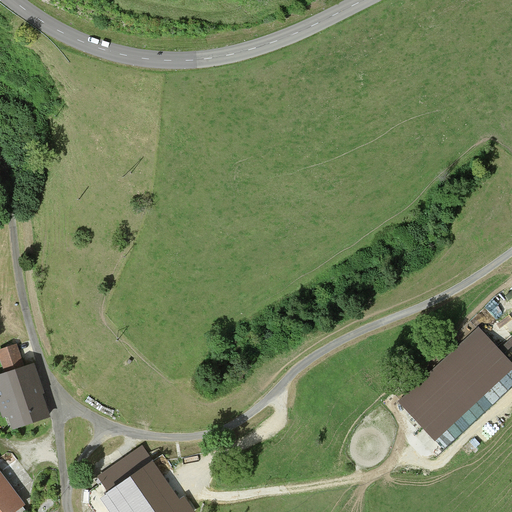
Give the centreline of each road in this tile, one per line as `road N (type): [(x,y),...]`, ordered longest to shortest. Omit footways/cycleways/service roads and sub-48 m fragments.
road 1 (track): [(68,511),(72,473),(110,429),(174,439),(227,427),(330,346),(424,305),(511,252)]
road 2 (tertiary): [(9,0),(91,46),(169,62),(274,42),(364,0)]
road 3 (track): [(281,386),(301,489),(439,461),(511,394)]
road 4 (track): [(110,429),(48,384),(28,326),(0,163)]
